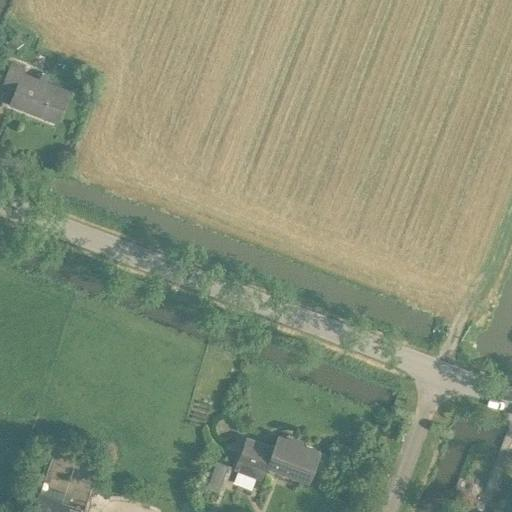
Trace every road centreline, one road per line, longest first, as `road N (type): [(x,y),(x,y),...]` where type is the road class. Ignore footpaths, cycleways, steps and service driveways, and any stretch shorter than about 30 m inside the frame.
road 1 (tertiary): [(511,402),(0,207)]
road 2 (track): [(511,182),(438,375)]
